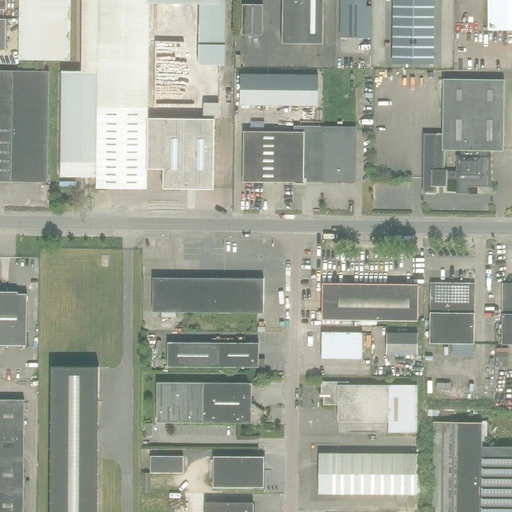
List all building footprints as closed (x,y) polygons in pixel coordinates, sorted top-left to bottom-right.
[(70,60),(70,0),(20,0),(19,60),(37,60),(37,71),(0,70),(0,181),(48,182),(49,71),(45,71),(45,60),(70,60)] [(148,118),(149,4),(200,4),(199,65),(225,65),(225,0),(86,0),(85,71),(61,71),(60,177),(97,177),(97,188),(147,188),(147,169),(163,169),(163,189),(214,189),(215,119),(204,119),(148,118)] [(323,44),(323,0),(282,0),(282,43),(323,44)] [(365,38),(365,0),(341,0),(341,37),(365,38)] [(393,0),(393,64),(433,64),(434,0),(393,0)] [(511,0),(488,0),(488,31),(511,30),(511,0)] [(263,35),(263,5),(243,4),(242,35),(263,35)] [(240,105),(318,106),(318,75),(241,74),(240,105)] [(489,179),(489,157),(487,157),(487,151),(503,151),(504,80),(443,79),(443,133),(437,133),(423,133),(423,193),(436,193),(436,178),(458,178),(458,193),(470,193),(470,191),(474,191),(478,187),(478,186),(487,186),(487,188),(491,188),(492,179),(489,179)] [(204,104),(204,119),(215,119),(218,119),(218,104),(204,104)] [(352,179),(352,131),(304,130),(304,126),(294,126),(294,132),(244,131),(243,182),(304,183),(304,179),(352,179)] [(264,279),(153,278),(153,312),(264,313),(264,279)] [(418,321),(418,285),(323,283),(322,320),(418,321)] [(431,283),(430,343),(451,344),(451,356),(472,356),(472,344),(474,344),(475,294),(464,283),(431,283)] [(511,283),(502,284),(501,344),(511,344),(511,283)] [(0,344),(26,345),(27,294),(0,293),(0,344)] [(362,360),(363,333),(322,332),(321,359),(362,360)] [(416,357),(416,337),(386,336),(386,356),(416,357)] [(259,343),(220,343),(168,342),(168,366),(251,367),(251,368),(265,368),(265,359),(259,359),(259,343)] [(98,511),(99,366),(52,366),(50,511),(98,511)] [(429,369),(428,409),(439,409),(440,369),(429,369)] [(440,369),(439,409),(450,410),(451,369),(440,369)] [(451,369),(450,410),(461,410),(462,369),(451,369)] [(462,369),(461,410),(472,410),(473,369),(462,369)] [(473,369),(472,410),(488,410),(488,370),(473,369)] [(252,404),(252,383),(157,382),(157,423),(203,423),(251,423),(256,426),(265,411),(252,404)] [(417,386),(389,385),(349,385),(349,382),(321,382),(321,393),(324,393),(324,405),(336,405),(336,404),(338,404),(338,422),(389,422),(389,435),(417,435),(417,386)] [(0,430),(24,430),(25,400),(0,399),(0,430)] [(511,511),(511,447),(481,447),(482,423),(433,423),(431,511),(511,511)] [(0,460),(24,460),(24,430),(0,430),(0,460)] [(339,464),(339,453),(319,453),(319,464),(339,464)] [(348,474),(349,453),(339,453),(339,464),(339,474),(348,474)] [(358,474),(358,454),(349,453),(348,474),(358,474)] [(368,474),(368,454),(358,454),(358,474),(368,474)] [(378,474),(378,454),(368,454),(368,474),(378,474)] [(387,474),(387,454),(378,454),(378,474),(387,474)] [(397,474),(397,454),(387,454),(387,474),(397,474)] [(407,474),(407,454),(397,454),(397,474),(407,474)] [(417,474),(417,454),(407,454),(407,474),(417,474)] [(183,456),(151,456),(151,473),(183,473),(183,456)] [(213,457),(213,471),(264,471),(264,456),(263,456),(263,457),(213,457)] [(0,490),(24,490),(24,460),(0,460),(0,490)] [(339,474),(339,464),(319,464),(319,474),(339,474)] [(264,488),(264,471),(213,471),(213,487),(263,487),(263,488),(264,488)] [(143,473),(143,493),(151,493),(151,473),(143,473)] [(338,484),(339,474),(319,474),(319,484),(338,484)] [(348,494),(348,474),(339,474),(338,484),(338,494),(348,494)] [(358,494),(358,474),(348,474),(348,494),(358,494)] [(368,494),(368,474),(358,474),(358,494),(368,494)] [(377,494),(378,474),(368,474),(368,494),(377,494)] [(387,494),(387,474),(378,474),(377,494),(387,494)] [(397,494),(397,474),(387,474),(387,494),(397,494)] [(407,494),(407,474),(397,474),(397,494),(407,494)] [(417,495),(417,474),(407,474),(407,494),(417,495)] [(338,494),(338,484),(319,484),(319,494),(338,494)] [(0,511),(23,511),(24,490),(0,490),(0,511)] [(253,511),(253,502),(205,502),(205,511),(253,511)]
